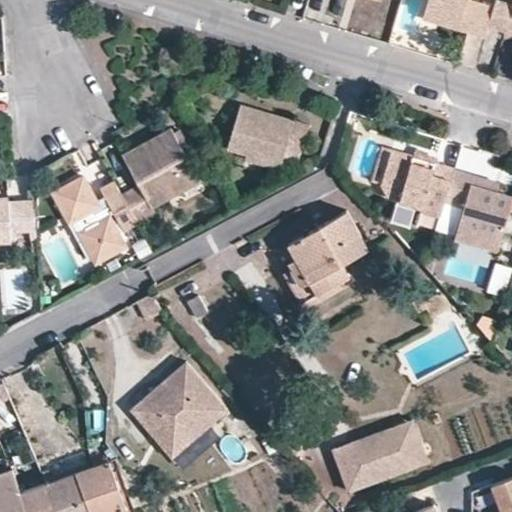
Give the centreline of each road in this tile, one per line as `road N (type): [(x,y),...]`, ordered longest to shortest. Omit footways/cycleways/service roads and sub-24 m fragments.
road 1 (residential): [(511,107),(106,0)]
road 2 (residential): [(318,184),(0,359)]
